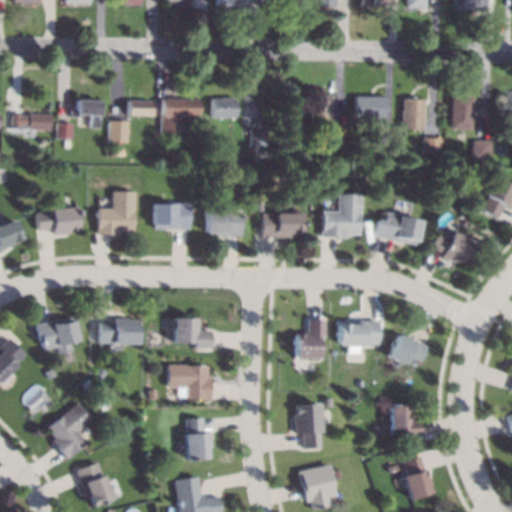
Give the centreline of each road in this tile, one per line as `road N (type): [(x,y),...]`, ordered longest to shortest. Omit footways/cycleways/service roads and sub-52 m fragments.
road 1 (residential): [(511,43),(0,42)]
road 2 (residential): [(480,320),(382,280),(56,280),(0,298)]
road 3 (residential): [(511,279),(480,320),(462,395),(469,458),(497,511)]
road 4 (residential): [(251,277),(251,448),(263,511)]
